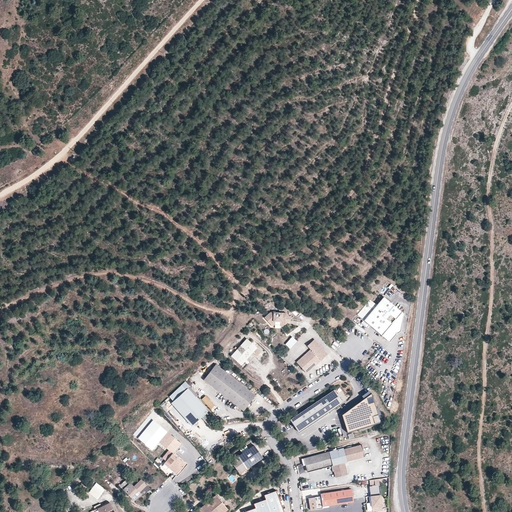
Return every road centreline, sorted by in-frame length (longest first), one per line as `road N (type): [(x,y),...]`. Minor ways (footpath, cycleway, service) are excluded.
road 1 (track): [(418,0),(358,185),(312,225),(254,251),(238,276),(233,312),(202,308),(133,276),(93,273),(6,307),(0,317)]
road 2 (secondary): [(511,10),(458,93),(446,128),(402,457),(404,511)]
road 3 (track): [(511,99),(484,191),(492,239),(477,451),(485,511)]
road 4 (track): [(233,312),(195,363),(89,451),(60,465),(20,463),(0,474)]
road 5 (track): [(0,197),(70,151),(202,0)]
road 6 (residential): [(350,342),(350,364),(269,423),(293,473),(298,511)]
